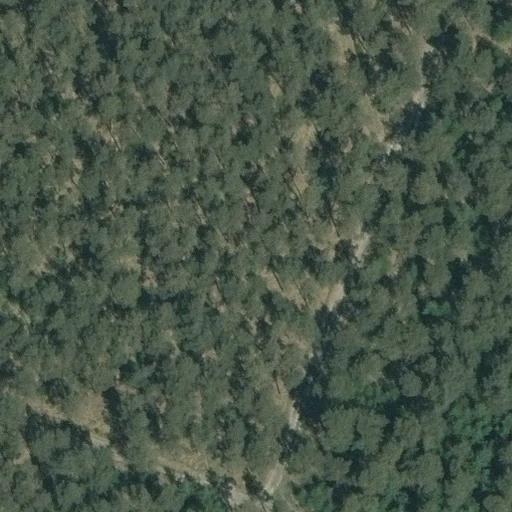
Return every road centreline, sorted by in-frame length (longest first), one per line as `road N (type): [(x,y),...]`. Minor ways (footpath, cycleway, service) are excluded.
road 1 (track): [(451,0),(258,510)]
road 2 (track): [(229,499),(47,0)]
road 3 (track): [(0,417),(258,510)]
road 4 (track): [(392,151),(338,0)]
